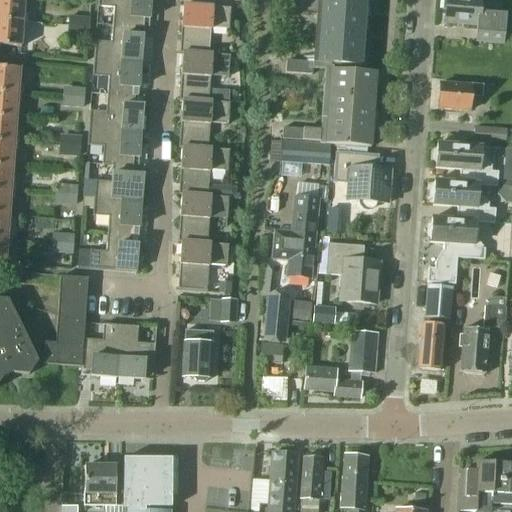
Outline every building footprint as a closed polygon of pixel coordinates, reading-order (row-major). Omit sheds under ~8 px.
[(0,0),(0,22),(22,24),(23,0),(0,0)] [(97,0),(97,8),(113,10),(112,27),(143,29),(143,21),(149,21),(150,0),(97,0)] [(322,0),(321,17),(363,20),(364,0),(322,0)] [(481,0),(443,0),(443,11),(446,11),(445,23),(478,26),(476,42),(501,45),(504,16),(480,13),(481,0)] [(179,55),(182,55),(182,54),(208,56),(210,30),(228,31),(230,10),(197,7),(197,8),(182,7),(181,20),(179,55)] [(68,17),(67,27),(89,29),(90,19),(68,17)] [(321,17),(319,40),(362,43),(363,20),(321,17)] [(0,22),(0,47),(20,49),(22,24),(0,22)] [(66,37),(88,39),(89,29),(67,27),(66,37)] [(94,43),(93,61),(111,62),(140,64),(143,29),(112,27),(110,44),(94,43)] [(319,40),(318,64),(360,67),(362,43),(319,40)] [(178,102),(181,102),(207,104),(207,103),(209,77),(227,79),(229,57),(208,56),(182,54),(182,55),(178,102)] [(93,61),(92,78),(108,79),(107,97),(108,97),(137,99),(137,98),(140,64),(111,62),(93,61)] [(286,61),(285,74),(298,74),(312,75),(313,63),(298,62),(286,61)] [(0,68),(0,93),(17,95),(19,70),(0,68)] [(330,70),(328,96),(373,99),(375,84),(371,84),(372,74),(330,70)] [(440,85),(438,111),(469,113),(470,96),(481,97),(481,88),(440,85)] [(62,98),(73,99),(84,100),(84,90),(63,88),(62,98)] [(0,93),(0,118),(15,119),(17,95),(0,93)] [(328,96),(326,120),(368,123),(369,114),(372,114),(373,99),(328,96)] [(89,112),(88,130),(106,131),(140,133),(142,108),(137,107),(137,98),(137,99),(108,97),(107,97),(105,114),(89,112)] [(62,98),(61,109),(72,110),(73,99),(62,98)] [(73,99),(72,110),(83,110),(84,100),(73,99)] [(178,149),(181,149),(207,151),(207,150),(209,125),(227,126),(229,105),(207,103),(207,104),(181,102),(178,149)] [(0,118),(0,142),(13,144),(15,119),(0,118)] [(326,120),(324,145),(370,149),(371,132),(367,132),(368,123),(326,120)] [(282,128),(281,140),(318,143),(319,131),(282,128)] [(473,141),(505,143),(511,143),(511,131),(505,131),(506,130),(474,128),(473,141)] [(88,130),(86,147),(103,148),(101,166),(112,167),(138,168),(140,133),(106,131),(88,130)] [(59,137),(58,147),(69,148),(70,138),(59,137)] [(70,138),(69,148),(80,149),(81,138),(70,138)] [(0,142),(0,167),(11,168),(13,144),(0,142)] [(281,143),(280,162),(328,166),(329,146),(324,146),(319,145),(318,145),(281,143)] [(435,164),(435,168),(435,170),(459,172),(458,184),(434,182),(434,183),(497,187),(498,173),(490,173),(490,167),(485,162),(480,162),(481,148),(437,145),(436,151),(432,153),(432,162),(435,164)] [(58,147),(58,158),(68,158),(69,148),(58,147)] [(335,153),(332,184),(347,185),(345,201),(358,202),(359,206),(362,210),(366,211),(370,211),(374,208),(375,204),(388,205),(390,172),(370,170),(371,156),(366,155),(366,149),(335,147),(335,153)] [(69,148),(68,158),(79,159),(80,149),(69,148)] [(177,197),(180,197),(180,196),(207,198),(207,197),(209,172),(227,173),(228,152),(207,150),(207,151),(181,149),(177,197)] [(0,167),(0,192),(10,193),(11,168),(0,167)] [(94,187),(93,200),(140,204),(142,178),(137,177),(138,168),(112,167),(111,184),(95,183),(94,187)] [(431,219),(431,220),(494,225),(495,211),(487,210),(488,204),(483,199),(477,199),(478,187),(496,188),(497,187),(434,183),(434,188),(429,190),(429,199),(433,201),(432,207),(456,209),(456,221),(431,219)] [(55,185),(55,196),(65,197),(66,186),(55,185)] [(66,186),(65,197),(76,197),(77,187),(66,186)] [(83,187),(82,199),(93,200),(94,187),(83,187)] [(0,192),(0,216),(8,217),(10,193),(0,192)] [(54,206),(65,207),(65,197),(55,196),(54,206)] [(177,244),(180,244),(180,243),(206,245),(208,219),(226,220),(228,199),(207,197),(207,198),(180,196),(180,197),(181,197),(177,244)] [(65,197),(65,207),(75,207),(76,197),(65,197)] [(294,198),(290,234),(314,236),(317,200),(294,198)] [(82,199),(82,210),(92,211),(93,200),(82,199)] [(92,211),(92,217),(108,218),(107,236),(132,238),(133,229),(138,229),(140,204),(93,200),(92,211)] [(426,284),(454,286),(455,286),(456,260),(484,262),(484,251),(474,238),(475,224),(494,225),(431,220),(431,225),(427,227),(426,236),(430,238),(429,244),(443,245),(442,251),(440,254),(438,257),(436,260),(434,263),(434,267),(433,270),(427,269),(426,284)] [(274,233),(271,259),(272,259),(287,261),(286,277),(309,279),(313,245),(314,236),(290,234),(274,233)] [(52,234),(51,245),(62,245),(63,235),(52,234)] [(63,235),(62,245),(72,246),(73,236),(63,235)] [(89,252),(88,270),(135,274),(137,247),(132,247),(132,238),(107,236),(105,253),(89,252)] [(228,246),(206,245),(180,243),(180,244),(177,291),(206,293),(208,266),(226,268),(228,246)] [(50,255),(61,256),(62,245),(51,245),(50,255)] [(62,245),(61,256),(72,256),(72,246),(62,245)] [(375,305),(378,263),(356,262),(357,247),(327,245),(325,276),(342,277),(340,303),(375,305)] [(87,280),(59,278),(55,345),(44,344),(42,366),(80,368),(87,280)] [(427,286),(424,319),(448,321),(451,289),(427,286)] [(287,344),(291,297),(264,294),(259,341),(287,344)] [(482,328),(504,330),(506,309),(505,309),(505,299),(491,298),(485,307),(484,308),(482,328)] [(28,376),(37,363),(6,301),(0,300),(0,382),(1,380),(13,375),(28,376)] [(220,301),(219,324),(224,324),(235,324),(236,316),(236,301),(231,301),(225,301),(220,301)] [(313,308),(311,326),(333,327),(335,309),(320,308),(315,308),(313,308)] [(81,372),(82,372),(91,372),(90,378),(116,380),(120,327),(103,326),(101,342),(83,341),(81,372)] [(439,372),(443,328),(420,326),(417,370),(439,372)] [(120,327),(116,380),(142,381),(143,376),(152,377),(154,346),(136,345),(137,328),(120,327)] [(459,374),(483,376),(487,333),(463,331),(459,374)] [(306,369),(303,390),(332,393),(332,397),(360,399),(361,384),(358,384),(359,374),(374,375),(377,335),(353,333),(349,373),(350,373),(350,382),(339,381),(340,374),(335,373),(335,371),(306,369)] [(211,335),(185,334),(184,346),(183,346),(182,378),(192,379),(195,383),(204,384),(208,380),(210,380),(211,347),(210,347),(211,335)] [(270,456),(267,511),(292,511),(293,511),(294,495),(294,485),(296,457),(294,457),(270,456)] [(123,460),(122,510),(123,510),(123,511),(170,511),(170,508),(170,503),(170,497),(176,497),(176,460),(176,458),(145,458),(145,460),(145,461),(129,460),(123,460)] [(350,510),(349,511),(362,511),(367,460),(343,458),(339,509),(350,510)] [(303,469),(301,501),(319,503),(319,501),(328,502),(330,473),(321,473),(322,460),(304,459),(303,469)] [(475,473),(461,472),(458,511),(474,511),(475,494),(491,495),(491,505),(511,506),(511,470),(508,471),(508,466),(476,464),(475,473)] [(84,494),(83,494),(83,496),(83,507),(105,508),(115,508),(115,496),(115,468),(84,468),(84,494)] [(413,494),(413,506),(424,506),(425,494),(413,494)]
